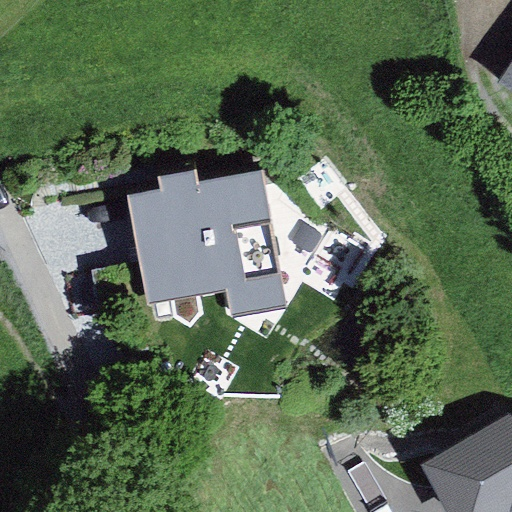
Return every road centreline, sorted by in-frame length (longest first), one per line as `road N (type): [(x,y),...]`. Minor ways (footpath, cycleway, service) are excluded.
road 1 (unclassified): [(154,511),(0,200)]
road 2 (track): [(496,0),(474,75),(511,128)]
